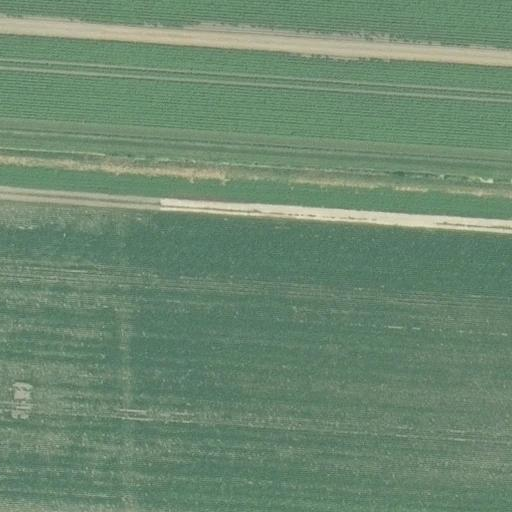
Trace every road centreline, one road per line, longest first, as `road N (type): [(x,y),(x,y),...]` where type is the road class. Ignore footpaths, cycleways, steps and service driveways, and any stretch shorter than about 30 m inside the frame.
road 1 (track): [(511,56),(0,22)]
road 2 (track): [(511,224),(0,191)]
